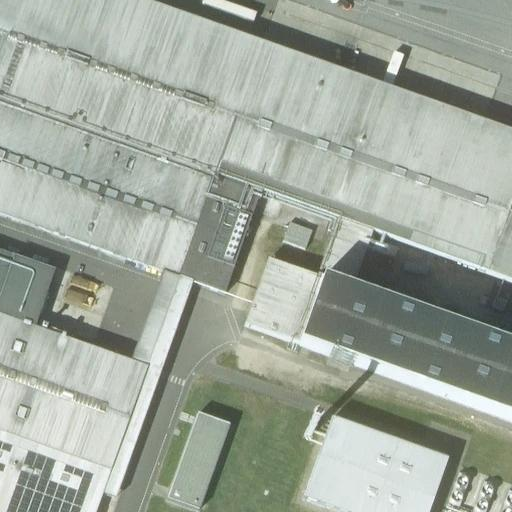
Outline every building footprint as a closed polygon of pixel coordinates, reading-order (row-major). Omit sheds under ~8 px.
[(0,0),(0,217),(161,275),(178,281),(191,249),(207,204),(215,179),(260,195),(337,222),(371,234),(484,274),(486,275),(511,201),(511,157),(67,0),(0,0)] [(260,195),(215,179),(207,204),(191,249),(178,281),(224,297),(260,195)] [(511,201),(486,275),(484,274),(484,276),(511,285),(511,201)] [(371,234),(337,222),(316,281),(267,263),(244,328),(511,423),(511,350),(350,293),(371,234)] [(54,275),(0,255),(0,319),(34,332),(34,331),(54,275)] [(161,275),(129,365),(146,371),(178,281),(161,275)] [(0,435),(109,475),(125,430),(136,434),(141,419),(131,415),(146,371),(129,365),(34,331),(34,332),(0,319),(0,435)] [(196,511),(202,511),(231,426),(198,415),(169,503),(196,511)] [(306,505),(327,511),(432,511),(449,459),(330,423),(306,505)]
